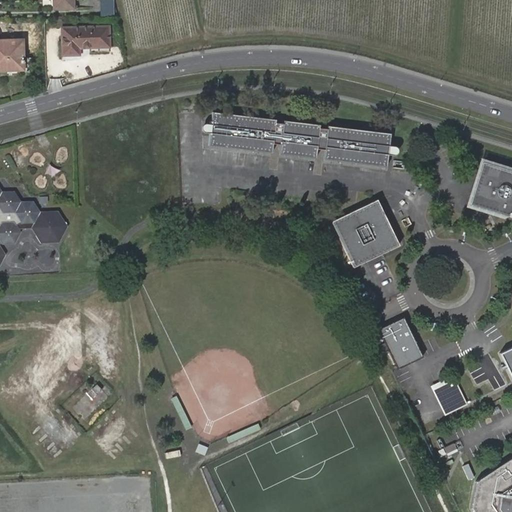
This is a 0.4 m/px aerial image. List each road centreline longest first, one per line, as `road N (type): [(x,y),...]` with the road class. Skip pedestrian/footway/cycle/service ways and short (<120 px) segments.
road 1 (secondary): [(511,113),(350,66),(266,56),(179,66),(0,115)]
road 2 (track): [(511,94),(293,39),(205,40),(133,56),(117,0)]
road 3 (unclassified): [(431,250),(403,190),(212,170)]
road 4 (unclassified): [(431,250),(412,283),(420,303),(439,315),(472,306),(483,286),(479,264)]
